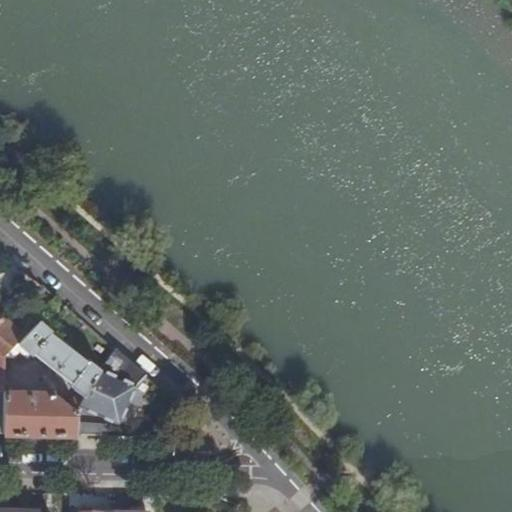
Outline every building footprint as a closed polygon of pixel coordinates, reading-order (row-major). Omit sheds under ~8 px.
[(5,353),(23,334),(0,312),(0,388),(5,388),(5,363),(5,353)] [(52,327),(40,317),(23,334),(5,353),(5,363),(13,363),(14,354),(19,349),(28,355),(34,351),(70,380),(69,383),(78,390),(83,395),(101,367),(89,357),(86,359),(50,330),(52,327)] [(144,373),(115,348),(101,367),(83,395),(75,408),(74,432),(112,433),(116,418),(118,419),(134,383),(144,373)] [(52,389),(5,388),(4,421),(4,431),(74,432),(75,408),(70,403),(52,389)] [(75,408),(83,395),(78,390),(70,403),(75,408)]
